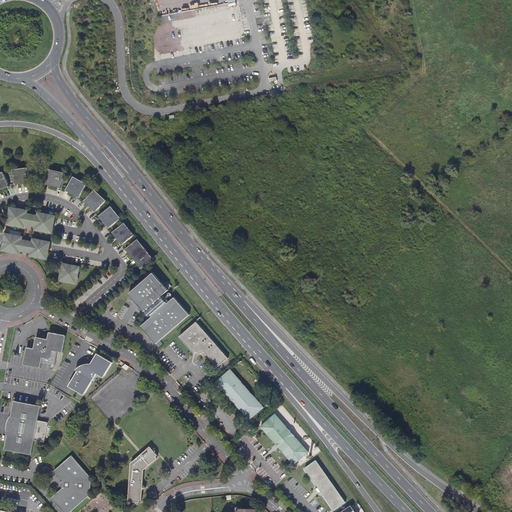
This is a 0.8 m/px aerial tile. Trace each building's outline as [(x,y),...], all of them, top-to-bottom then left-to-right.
[(27,168),(13,170),(15,185),(30,183),(27,168)] [(65,173),(49,169),(45,184),(61,188),(65,173)] [(3,172),(0,173),(0,190),(9,187),(3,172)] [(88,184),(74,176),(66,190),(80,198),(88,184)] [(107,200),(95,189),(84,201),(96,212),(107,200)] [(121,218),(111,206),(99,216),(109,228),(121,218)] [(24,223),(28,224),(29,216),(26,215),(26,212),(11,209),(8,224),(23,227),(24,223)] [(38,217),(35,217),(33,225),(37,226),(36,229),(51,232),(54,217),(39,214),(38,217)] [(135,235),(125,222),(112,232),(122,245),(135,235)] [(19,249),(23,250),(24,242),(20,241),(21,238),(6,235),(3,250),(18,253),(19,249)] [(154,258),(138,239),(125,249),(142,268),(154,258)] [(33,243),(29,242),(27,251),(31,252),(31,255),(46,258),(49,243),(34,240),(33,243)] [(64,265),(60,280),(76,284),(79,268),(64,265)] [(141,326),(156,344),(190,315),(174,297),(167,303),(162,296),(168,290),(153,273),(129,293),(144,311),(145,310),(146,311),(143,314),(146,319),(150,315),(151,317),(141,326)] [(81,316),(85,318),(92,312),(91,311),(89,309),(81,316)] [(98,326),(100,327),(102,325),(95,317),(93,320),(98,326)] [(197,322),(180,337),(194,354),(197,352),(200,353),(204,353),(206,352),(218,367),(229,358),(197,322)] [(27,347),(24,364),(41,368),(42,362),(55,364),(58,351),(63,352),(67,335),(50,332),(49,339),(40,337),(36,340),(34,348),(27,347)] [(113,364),(98,354),(92,364),(87,365),(85,365),(86,367),(82,368),(78,371),(68,386),(83,396),(97,375),(104,379),(113,364)] [(231,370),(216,382),(231,398),(232,398),(236,403),(235,404),(250,420),(264,408),(231,370)] [(42,404),(15,399),(10,419),(8,430),(4,449),(31,454),(35,439),(44,441),(48,421),(39,419),(42,404)] [(276,414),(261,427),(276,443),(277,443),(281,448),(280,448),(295,465),(309,452),(276,414)] [(131,463),(129,500),(130,502),(140,502),(142,501),(143,490),(146,488),(143,484),(145,470),(159,457),(150,447),(131,463)] [(92,479),(72,456),(55,471),(64,481),(61,483),(61,486),(63,488),(52,498),(64,511),(71,511),(91,494),(92,479)] [(317,461),(305,469),(319,488),(316,490),(319,494),(321,492),(335,511),(346,503),(317,461)]
